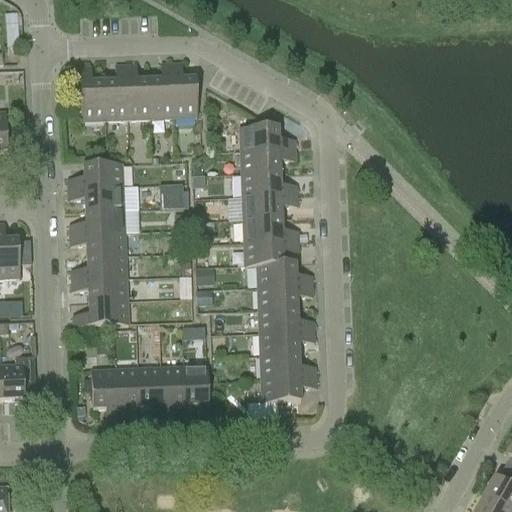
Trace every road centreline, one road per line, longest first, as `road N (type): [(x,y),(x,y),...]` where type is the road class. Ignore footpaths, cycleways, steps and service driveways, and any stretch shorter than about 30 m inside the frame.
road 1 (residential): [(55,452),(313,441),(329,433),(328,138),(325,123),(305,105),(198,47),(42,52)]
road 2 (residential): [(55,452),(44,207)]
road 3 (residential): [(44,207),(42,52)]
road 4 (residential): [(443,511),(511,391)]
